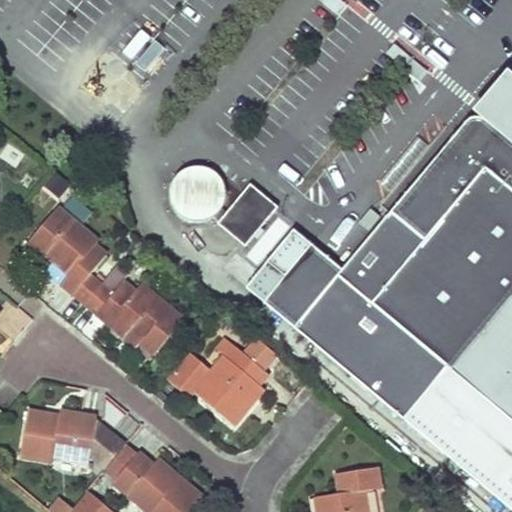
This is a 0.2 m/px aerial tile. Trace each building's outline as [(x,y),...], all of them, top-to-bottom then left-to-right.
[(511,86),(484,120),(490,125),(511,143),(511,86)] [(274,121),(253,144),(323,204),(343,181),(274,121)] [(511,143),(490,125),(484,122),(476,122),(470,126),(348,274),(295,229),(246,285),(511,509),(511,143)] [(165,187),(197,222),(233,189),(202,154),(165,187)] [(246,244),(280,205),(252,182),(219,221),(246,244)] [(73,193),(64,204),(85,221),(93,210),(73,193)] [(57,206),(26,242),(41,256),(44,253),(66,272),(59,280),(83,301),(99,283),(87,273),(105,252),(93,243),(97,240),(57,206)] [(99,283),(83,301),(135,346),(139,342),(153,353),(181,319),(139,283),(132,290),(121,280),(110,293),(99,283)] [(223,336),(214,346),(224,354),(228,358),(237,349),(223,336)] [(187,348),(164,375),(187,397),(193,391),(233,422),(262,387),(259,382),(266,373),(237,349),(228,358),(224,354),(211,369),(187,348)] [(28,408),(19,453),(50,459),(52,452),(86,458),(87,450),(92,428),(94,416),(57,410),(56,413),(28,408)] [(121,442),(97,422),(92,428),(87,450),(103,463),(121,442)] [(121,445),(100,470),(112,479),(133,454),(121,445)] [(133,454),(112,479),(147,510),(145,511),(184,511),(199,494),(156,456),(150,462),(135,451),(133,454)] [(383,485),(379,465),(335,472),(338,491),(360,488),(383,485)] [(363,511),(360,488),(338,491),(314,495),(316,511),(363,511)] [(64,511),(112,511),(84,489),(71,504),(64,511)] [(58,493),(46,507),(52,511),(64,511),(71,504),(58,493)]
